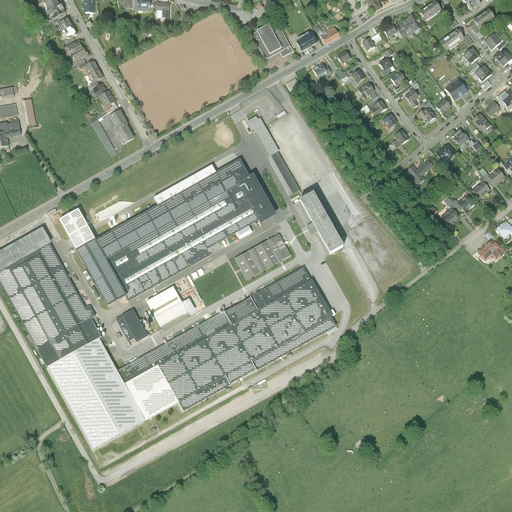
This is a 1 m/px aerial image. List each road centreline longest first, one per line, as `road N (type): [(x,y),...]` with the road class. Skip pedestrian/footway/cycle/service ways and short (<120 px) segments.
road 1 (track): [(397,169),(362,198),(425,272),(336,353)]
road 2 (track): [(336,353),(298,399),(245,441),(133,511)]
road 3 (tertiary): [(347,38),(150,149)]
road 4 (tertiary): [(150,149),(0,234)]
road 5 (residential): [(67,0),(150,149)]
road 6 (residential): [(347,38),(428,143)]
